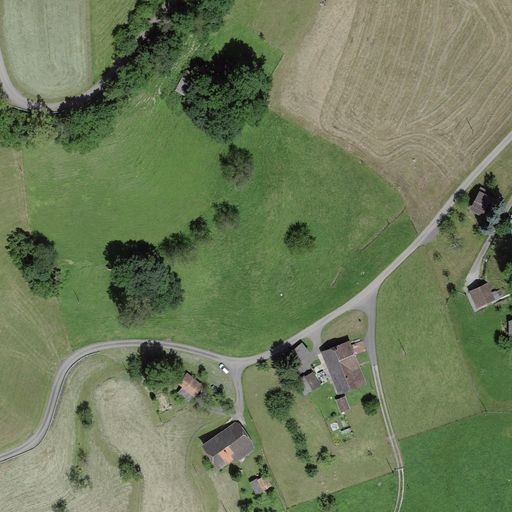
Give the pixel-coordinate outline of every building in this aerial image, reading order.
[(488,199),(480,194),(473,208),(481,212),(488,199)] [(488,285),(471,292),(477,306),(494,298),(488,285)] [(350,342),(326,351),(334,374),(335,374),(340,390),(364,381),(358,365),(359,365),(350,342)] [(302,344),(294,350),(301,359),(309,352),(302,344)] [(305,394),(320,385),(312,372),(297,381),(305,394)] [(184,385),(179,392),(189,399),(200,385),(188,375),(181,383),(184,385)] [(344,396),(337,399),(342,411),(349,408),(344,396)] [(238,426),(208,445),(220,463),(229,457),(230,458),(233,455),(231,452),(239,447),(244,455),(253,449),(238,426)] [(265,476),(258,479),(263,488),(270,484),(265,476)] [(263,490),(256,478),(250,481),(257,494),(263,490)]
